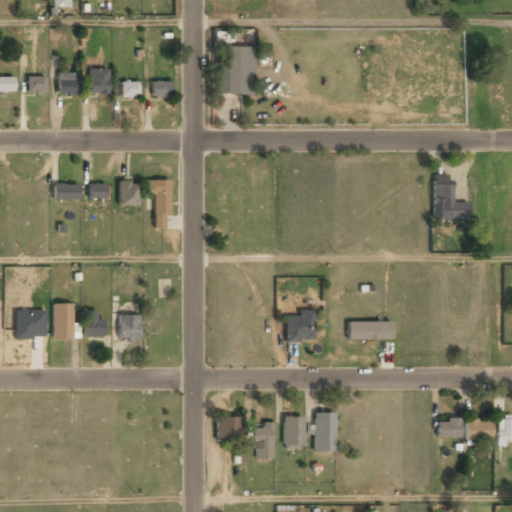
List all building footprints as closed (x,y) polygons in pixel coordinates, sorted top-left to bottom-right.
[(51,0),(51,9),(68,9),(68,0),(51,0)] [(252,48),(225,48),(224,72),(218,72),(218,95),(251,96),(252,48)] [(87,95),(107,95),(107,70),(87,70),(87,95)] [(55,96),(74,96),(74,73),(55,73),(55,96)] [(0,93),(13,93),(13,77),(0,77),(0,93)] [(26,93),(43,93),(43,78),(26,78),(26,93)] [(168,82),(150,82),(150,99),(168,99),(168,82)] [(114,98),(137,98),(137,83),(114,83),(114,98)] [(432,220),(466,219),(466,202),(451,202),(451,176),(431,176),(432,220)] [(136,180),(117,180),(117,206),(136,206),(136,180)] [(153,194),(152,228),(163,228),(163,216),(168,217),(168,180),(145,180),(145,194),(153,194)] [(52,199),(76,199),(76,183),(52,183),(52,199)] [(104,183),(87,183),(87,198),(104,198),(104,183)] [(77,324),(71,324),(71,303),(51,303),(51,339),(77,339),(77,324)] [(102,337),(102,319),(93,319),(93,311),(82,311),(82,337),(102,337)] [(312,312),(296,312),(296,318),(283,318),(283,342),(312,342),(312,312)] [(117,342),(137,342),(137,316),(117,316),(117,342)] [(389,340),(390,322),(346,322),(346,339),(389,340)] [(332,451),(332,413),(312,413),(312,421),(306,421),(306,436),(313,436),(313,451),(332,451)] [(214,418),(214,444),(239,444),(239,418),(214,418)] [(301,418),(281,418),(281,450),(301,450),(301,418)] [(436,438),(458,438),(458,418),(436,418),(436,438)] [(511,418),(496,418),(496,446),(511,446),(511,418)] [(463,420),(463,442),(490,442),(490,420),(463,420)] [(251,460),(271,460),(271,425),(251,425),(251,460)]
